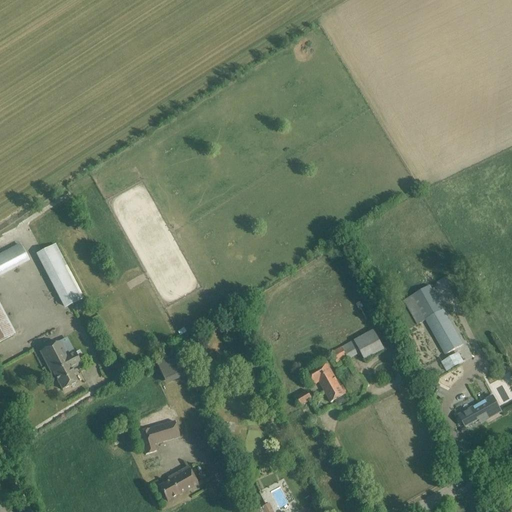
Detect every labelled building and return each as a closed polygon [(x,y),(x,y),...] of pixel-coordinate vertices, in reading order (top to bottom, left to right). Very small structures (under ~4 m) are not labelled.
[(0,274),(28,260),(20,246),(0,256),(0,274)] [(53,247),(38,254),(66,307),(81,300),(53,247)] [(0,310),(0,342),(13,335),(0,310)] [(426,320),(445,354),(463,345),(443,310),(426,320)] [(372,330),(329,352),(336,365),(359,353),(362,361),(382,350),(372,330)] [(402,359),(407,356),(399,338),(393,341),(402,359)] [(64,356),(73,352),(65,339),(58,342),(49,347),(40,352),(52,375),(54,374),(69,365),(64,356)] [(188,348),(180,351),(183,358),(191,354),(188,348)] [(74,351),(73,352),(64,356),(69,365),(54,374),(62,390),(77,383),(73,375),(75,374),(72,369),(81,365),(74,351)] [(437,363),(442,373),(463,363),(458,353),(437,363)] [(163,386),(180,379),(171,355),(153,363),(163,386)] [(309,375),(314,385),(319,383),(330,403),(347,394),(342,386),(340,387),(327,364),(309,375)] [(307,391),(296,398),(301,406),(312,400),(307,391)] [(473,407),(459,415),(466,428),(485,417),(487,421),(501,413),(493,397),(485,401),(487,404),(475,411),(473,407)] [(179,437),(174,421),(139,431),(145,454),(156,451),(154,444),(179,437)] [(210,427),(192,434),(199,450),(217,442),(210,427)] [(188,468),(168,479),(169,481),(159,487),(167,501),(198,485),(188,468)] [(321,511),(317,503),(308,508),(309,511),(321,511)]
